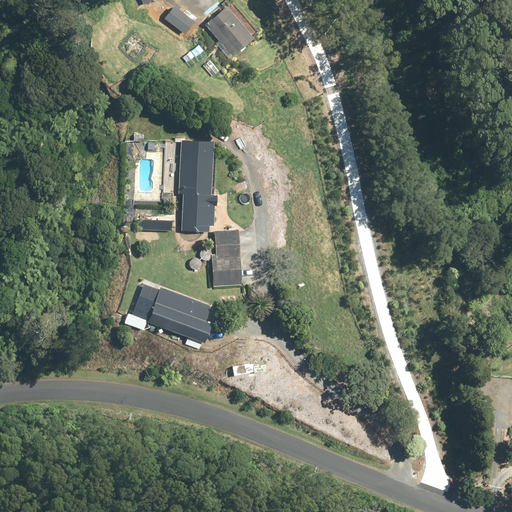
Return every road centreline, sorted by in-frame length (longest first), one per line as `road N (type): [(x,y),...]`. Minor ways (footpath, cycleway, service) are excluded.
road 1 (unclassified): [(433,505),(433,458),(369,277),(333,102),(289,0)]
road 2 (unclassified): [(0,394),(85,392),(180,407),(433,505)]
